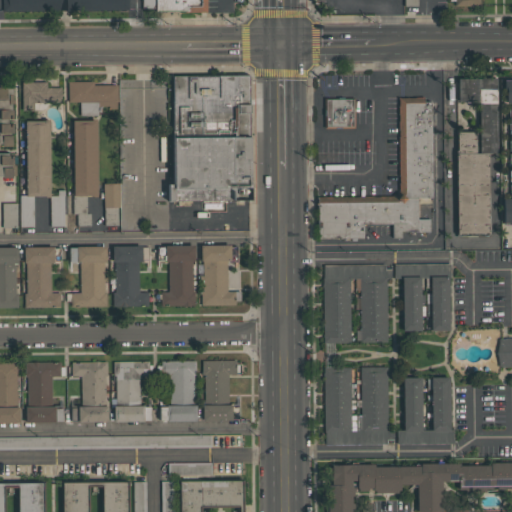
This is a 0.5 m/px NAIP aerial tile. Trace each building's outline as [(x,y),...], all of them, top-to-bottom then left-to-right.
[(141,0),(142,11),(233,12),(233,0),(141,0)] [(172,76),(173,184),(168,185),(168,201),(233,200),(233,188),(250,188),(249,136),(236,137),(236,126),(249,125),(248,75),(172,76)] [(457,234),(495,234),(495,78),(457,78),(457,102),(479,102),(479,153),(476,153),(476,132),(456,132),(457,234)] [(511,80),(504,80),(505,105),(508,105),(510,198),(502,199),(503,224),(511,223),(511,80)] [(68,102),(80,102),(80,114),(97,115),(97,101),(118,101),(118,83),(68,83),(68,102)] [(0,145),(12,145),(12,122),(13,122),(13,87),(0,87),(0,145)] [(317,203),(317,239),(363,238),(363,224),(392,224),(392,238),(402,238),(402,231),(429,231),(429,219),(418,219),(417,198),(436,197),(435,130),(433,131),(432,101),(423,102),(423,97),(397,98),(399,198),(387,198),(387,201),(317,203)] [(354,98),(354,128),(324,128),(324,98),(354,98)] [(25,121),(26,199),(20,199),(20,228),(51,227),(49,120),(25,121)] [(72,120),(73,196),(97,196),(96,120),(72,120)] [(0,155),(0,176),(15,177),(15,155),(0,155)] [(103,184),(104,226),(119,226),(119,183),(103,184)] [(64,226),(64,193),(50,193),(50,226),(64,226)] [(17,203),(2,203),(2,228),(17,227),(17,203)] [(166,292),(161,292),(160,306),(193,306),(193,246),(167,245),(166,292)] [(235,305),(235,291),(228,291),(228,245),(201,245),(201,305),(235,305)] [(105,247),(69,246),(69,263),(80,263),(79,293),(71,293),(71,306),(105,307),(105,247)] [(147,307),(148,292),(139,292),(140,246),(114,246),(113,306),(147,307)] [(0,307),(17,308),(16,247),(0,247),(0,307)] [(24,307),(59,308),(59,293),(51,293),(52,247),(25,247),(24,307)] [(402,331),(420,331),(420,277),(430,277),(430,331),(449,330),(449,264),(394,264),(394,278),(402,278),(402,331)] [(323,265),(323,343),(350,343),(350,279),(359,279),(359,330),(356,330),(356,343),(387,343),(387,278),(391,278),(391,265),(323,265)] [(511,338),(498,339),(497,366),(511,366),(511,338)] [(228,375),(235,374),(235,360),(202,361),(203,400),(228,400),(228,375)] [(105,361),(71,362),(71,376),(81,376),(81,406),(106,405),(105,361)] [(152,421),(152,406),(140,406),(139,376),(149,375),(149,361),(114,362),(115,407),(113,407),(113,422),(152,421)] [(159,361),(159,376),(169,376),(169,401),(194,401),(194,361),(159,361)] [(0,403),(18,404),(18,363),(0,362),(0,403)] [(59,362),(26,362),(27,404),(52,404),(51,376),(59,376),(59,362)] [(323,432),(356,432),(356,444),(386,444),(386,441),(388,441),(388,367),(360,367),(360,415),(350,415),(350,367),(323,367),(323,432)] [(402,378),(402,430),(396,430),(396,444),(450,444),(450,377),(431,377),(431,430),(421,430),(421,378),(402,378)] [(195,405),(159,406),(159,422),(196,421),(195,405)] [(231,405),(202,405),(202,421),(231,420),(231,405)] [(55,422),(55,406),(25,407),(25,423),(55,422)] [(78,423),(108,422),(107,406),(77,407),(78,423)] [(0,423),(19,424),(19,408),(0,407),(0,423)] [(0,449),(210,448),(210,435),(0,437),(0,449)] [(511,462),(328,462),(328,511),(352,511),(353,482),(356,482),(356,492),(400,492),(400,484),(416,484),(416,511),(442,511),(442,481),(458,482),(458,486),(511,486),(511,462)] [(210,463),(168,463),(168,475),(211,475),(210,463)] [(241,511),(242,480),(178,480),(178,511),(241,511)] [(145,511),(145,481),(133,481),(133,511),(145,511)] [(173,511),(173,481),(160,481),(160,511),(173,511)] [(127,511),(127,482),(102,482),(102,511),(87,511),(87,482),(62,483),(62,511),(127,511)] [(0,511),(43,511),(43,483),(17,483),(17,511),(3,511),(3,483),(0,483),(0,511)]
